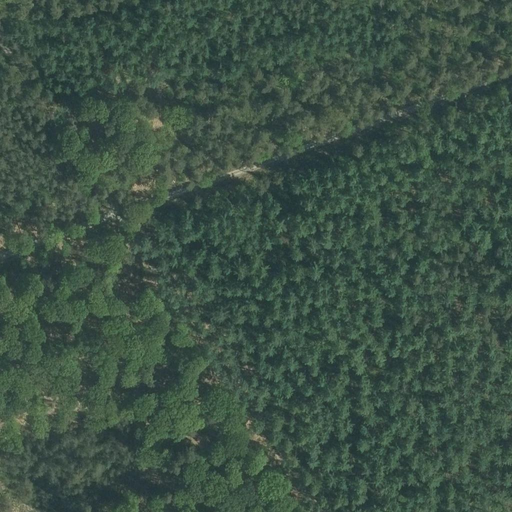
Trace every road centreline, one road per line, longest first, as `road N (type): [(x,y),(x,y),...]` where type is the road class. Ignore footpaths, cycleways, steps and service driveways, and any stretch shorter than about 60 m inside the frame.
road 1 (track): [(511,75),(117,215)]
road 2 (track): [(314,511),(117,215)]
road 3 (track): [(117,215),(0,42)]
road 4 (track): [(117,215),(0,257)]
